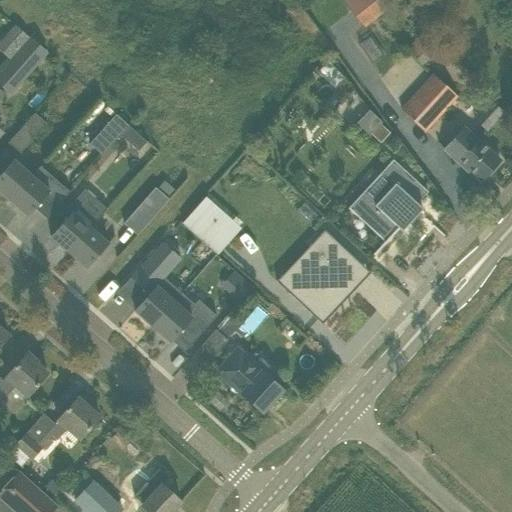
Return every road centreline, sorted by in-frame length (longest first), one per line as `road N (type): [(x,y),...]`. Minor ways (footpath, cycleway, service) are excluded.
road 1 (residential): [(268,502),(0,268)]
road 2 (unclassified): [(456,511),(344,413)]
road 3 (secondary): [(344,413),(437,310)]
